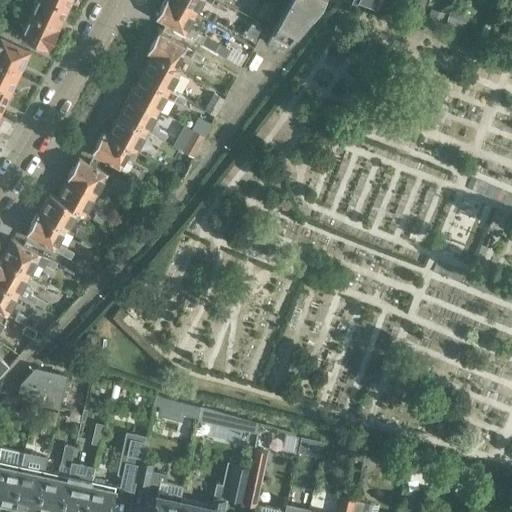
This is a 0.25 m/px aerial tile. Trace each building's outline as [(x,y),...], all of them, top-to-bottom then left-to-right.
[(53,0),(34,0),(29,13),(58,27),(68,7),(53,0)] [(164,0),(155,17),(166,23),(185,33),(228,58),(233,50),(208,36),(189,26),(196,13),(173,0),(164,0)] [(173,0),(196,13),(203,0),(173,0)] [(266,0),(259,15),(268,20),(278,2),(277,2),(273,0),(266,0)] [(288,0),(267,40),(283,49),(322,3),(323,0),(288,0)] [(366,0),(379,5),(380,3),(402,10),(405,0),(366,0)] [(408,0),(406,6),(422,10),(425,0),(408,0)] [(463,2),(461,8),(469,11),(471,4),(463,2)] [(431,9),(428,19),(442,25),(446,13),(431,9)] [(444,25),(461,31),(466,14),(450,9),(444,25)] [(29,13),(19,34),(48,48),(58,27),(29,13)] [(166,23),(160,32),(180,42),(185,33),(166,23)] [(507,39),(510,29),(499,25),(492,23),(488,38),(505,44),(507,39)] [(158,31),(147,52),(152,55),(168,62),(175,66),(182,54),(190,58),(191,56),(200,62),(199,66),(214,75),(220,65),(203,56),(186,46),(180,42),(160,32),(158,31)] [(0,35),(0,61),(20,71),(29,50),(13,42),(13,41),(0,35)] [(152,55),(141,74),(170,89),(176,78),(184,83),(185,80),(193,85),(197,78),(181,69),(175,66),(168,62),(152,55)] [(0,85),(10,90),(20,71),(0,61),(0,85)] [(134,85),(129,94),(158,110),(164,99),(170,89),(141,74),(136,83),(134,85)] [(10,90),(0,85),(0,110),(1,110),(1,111),(10,90)] [(215,92),(206,109),(215,114),(224,98),(215,92)] [(119,114),(147,130),(164,139),(167,134),(159,129),(160,127),(152,122),(158,110),(129,94),(125,102),(124,105),(119,114)] [(177,94),(174,100),(182,105),(185,99),(177,94)] [(108,134),(131,147),(135,150),(140,142),(147,130),(119,114),(108,134)] [(198,117),(192,128),(200,133),(205,135),(211,124),(198,117)] [(193,130),(183,149),(194,155),(204,135),(193,130)] [(103,131),(91,151),(102,157),(102,158),(120,168),(136,176),(139,170),(131,165),(131,164),(124,160),(131,147),(108,134),(103,131)] [(78,157),(67,177),(68,178),(96,194),(108,173),(98,167),(97,167),(78,157)] [(174,158),(169,168),(181,174),(186,165),(174,158)] [(125,182),(115,177),(111,185),(121,190),(125,182)] [(68,178),(57,197),(68,203),(68,204),(78,210),(85,213),(89,206),(96,194),(68,178)] [(39,213),(39,214),(64,230),(67,231),(78,210),(68,204),(68,203),(57,197),(50,193),(49,196),(47,198),(45,201),(44,204),(39,213)] [(101,223),(105,216),(94,210),(91,217),(101,223)] [(37,212),(26,233),(34,238),(54,249),(70,258),(74,251),(66,247),(67,245),(59,241),(64,230),(39,214),(39,213),(37,212)] [(83,239),(87,232),(80,228),(76,235),(83,239)] [(12,237),(2,257),(28,274),(36,263),(41,265),(41,264),(61,274),(66,267),(12,237)] [(0,258),(0,283),(18,294),(35,304),(38,297),(31,293),(32,290),(23,285),(28,274),(2,257),(1,257),(0,258)] [(0,310),(7,314),(18,294),(0,283),(0,310)] [(21,323),(25,316),(14,310),(11,317),(21,323)] [(21,332),(33,338),(37,331),(25,325),(21,332)] [(9,366),(0,358),(0,368),(3,372),(9,366)] [(21,382),(17,396),(59,407),(67,376),(35,367),(21,382)] [(120,384),(113,382),(109,400),(117,401),(120,384)] [(201,407),(155,394),(152,405),(159,406),(183,413),(199,417),(201,407)] [(34,405),(21,402),(18,415),(31,418),(34,405)] [(54,424),(57,411),(51,410),(48,423),(54,424)] [(72,411),(70,418),(80,421),(81,413),(72,411)] [(96,422),(91,441),(99,443),(104,424),(96,422)] [(118,471),(117,476),(122,477),(120,486),(119,486),(119,488),(133,491),(134,491),(136,481),(136,480),(135,480),(137,471),(139,459),(140,459),(145,436),(127,432),(120,467),(118,467),(117,471),(118,471)] [(309,454),(312,439),(301,437),(298,452),(309,454)] [(45,468),(36,508),(38,508),(39,510),(46,511),(50,510),(56,511),(59,511),(68,473),(71,460),(74,446),(64,443),(58,471),(45,468)] [(0,500),(1,502),(8,504),(10,502),(13,502),(21,463),(23,452),(0,446),(0,500)] [(244,497),(243,501),(256,504),(257,500),(268,450),(254,447),(250,466),(243,497),(244,497)] [(177,511),(181,495),(183,485),(164,481),(165,480),(166,473),(152,470),(154,463),(140,459),(139,459),(137,471),(135,480),(136,480),(136,481),(148,484),(149,481),(150,481),(159,483),(158,488),(152,511),(150,511),(149,511),(177,511)] [(94,466),(71,460),(59,511),(83,511),(92,478),(94,466)] [(220,498),(221,494),(223,495),(243,499),(243,497),(250,466),(231,462),(226,486),(222,485),(222,484),(217,483),(214,497),(212,496),(211,502),(181,495),(177,511),(222,511),(225,500),(220,499),(220,498)] [(21,463),(13,502),(14,503),(16,505),(23,507),(26,505),(36,508),(45,468),(21,463)] [(409,466),(405,476),(422,481),(425,471),(409,466)] [(92,478),(83,511),(115,511),(119,497),(113,496),(115,484),(92,478)] [(467,497),(470,484),(457,481),(454,494),(467,497)] [(485,487),(472,484),(469,497),(482,500),(485,487)] [(308,511),(311,497),(302,495),(298,511),(308,511)] [(341,496),(336,511),(351,511),(354,499),(341,496)] [(364,511),(367,502),(354,499),(351,511),(364,511)] [(284,511),(285,507),(261,502),(258,511),(284,511)]
